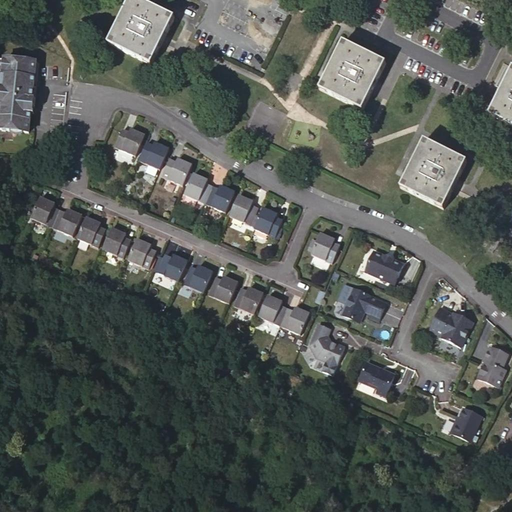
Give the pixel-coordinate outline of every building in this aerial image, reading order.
[(152,66),(175,18),(136,0),(131,0),(109,45),(152,66)] [(362,111),(385,64),(343,43),(320,90),(362,111)] [(41,66),(0,61),(0,106),(3,106),(0,131),(0,133),(30,136),(34,111),(37,109),(41,66)] [(511,126),(511,70),(490,115),(511,126)] [(135,165),(144,143),(130,137),(128,143),(121,140),(114,155),(135,165)] [(444,209),(467,162),(425,142),(401,189),(444,209)] [(138,167),(159,177),(168,156),(155,149),(151,156),(145,153),(138,167)] [(181,194),(191,172),(177,167),(174,173),(167,170),(161,185),(181,194)] [(182,203),(204,213),(211,197),(203,194),(206,188),(192,181),(182,203)] [(211,197),(204,213),(224,222),(234,200),(220,194),(217,200),(211,197)] [(35,224),(55,233),(62,218),(56,215),(59,209),(44,203),(35,224)] [(250,209),(237,203),(228,225),(248,234),(255,219),(248,216),(250,209)] [(62,218),(55,233),(74,241),(84,220),(70,214),(67,220),(62,218)] [(275,224),(262,218),(252,240),(273,249),(273,248),(275,242),(277,237),(279,234),(272,230),(275,224)] [(102,228),(89,223),(79,244),(99,252),(106,237),(100,235),(102,228)] [(114,233),(105,255),(125,264),(132,249),(125,245),(128,240),(114,233)] [(329,271),(336,256),(329,253),(333,246),(318,240),(314,251),(311,258),(309,262),(329,271)] [(154,251),(140,245),(131,266),(151,275),(157,260),(151,256),(154,251)] [(402,268),(373,256),(364,276),(393,289),(402,268)] [(181,288),(191,266),(176,260),(174,266),(167,264),(160,279),(181,288)] [(185,289),(204,298),(214,276),(201,271),(198,277),(192,274),(185,289)] [(229,309),(239,287),(225,281),(222,287),(216,284),(209,300),(229,309)] [(385,304),(351,288),(339,314),(357,323),(364,309),(367,310),(366,311),(367,314),(378,319),(385,304)] [(234,310),(255,319),(264,298),(250,292),(247,298),(242,296),(234,310)] [(259,322),(278,330),(285,314),(279,312),(281,305),(269,299),(259,322)] [(453,315),(440,308),(428,329),(441,337),(440,338),(459,349),(472,325),(463,319),(462,321),(458,318),(458,317),(454,314),(453,315)] [(285,314),(278,330),(298,339),(309,317),(294,311),(291,317),(285,314)] [(330,330),(318,325),(309,347),(316,359),(336,367),(344,348),(337,345),(336,346),(330,343),(327,338),(330,330)] [(483,366),(476,382),(496,392),(503,377),(499,375),(507,359),(489,351),(482,365),(483,366)] [(393,375),(366,362),(359,376),(378,385),(376,388),(385,392),(393,375)] [(481,418),(462,410),(456,424),(454,423),(450,434),(470,443),(481,418)]
